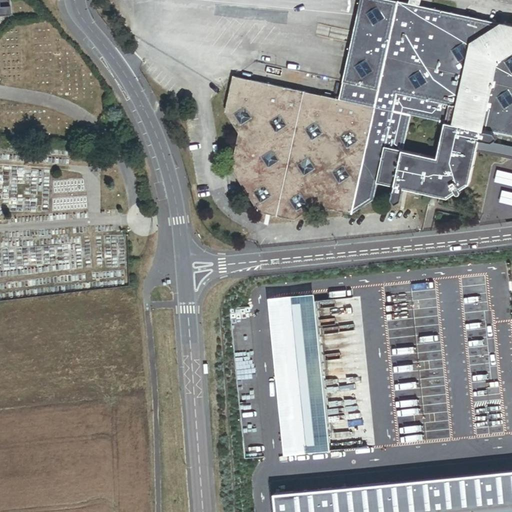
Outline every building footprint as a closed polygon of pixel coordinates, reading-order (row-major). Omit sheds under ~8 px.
[(0,0),(0,17),(10,16),(9,0),(0,0)] [(511,26),(391,0),(360,0),(339,100),(232,76),(224,114),(238,136),(231,169),(259,212),(296,221),(317,207),(353,215),(375,201),(379,184),(396,188),(393,200),(397,205),(402,201),(405,189),(449,198),(457,193),(457,194),(458,194),(458,195),(459,195),(460,195),(461,195),(461,194),(462,194),(462,193),(462,192),(462,191),(461,191),(469,184),(477,149),(479,141),(492,144),(498,140),(495,135),(511,138),(511,26)] [(511,148),(492,144),(479,141),(477,149),(511,156),(511,148)] [(100,167),(100,171),(108,172),(109,161),(91,159),(90,167),(100,167)] [(316,292),(269,297),(286,454),(332,449),(316,292)] [(511,511),(511,470),(274,494),(275,511),(511,511)]
